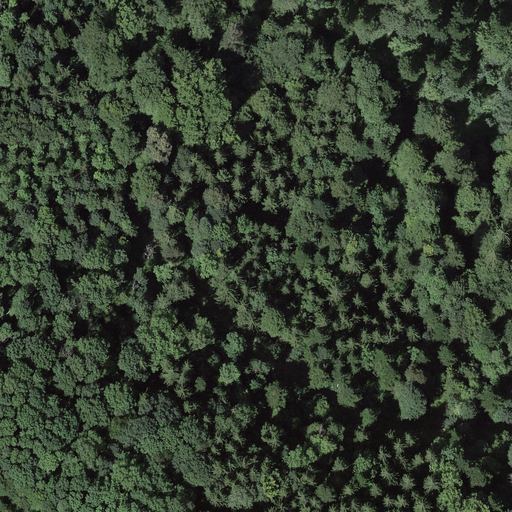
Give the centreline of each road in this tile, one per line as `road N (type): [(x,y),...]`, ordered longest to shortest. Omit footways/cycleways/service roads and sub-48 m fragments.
road 1 (track): [(511,430),(446,434),(379,422),(265,355),(147,238),(94,94)]
road 2 (track): [(511,127),(458,120),(436,102),(375,0)]
